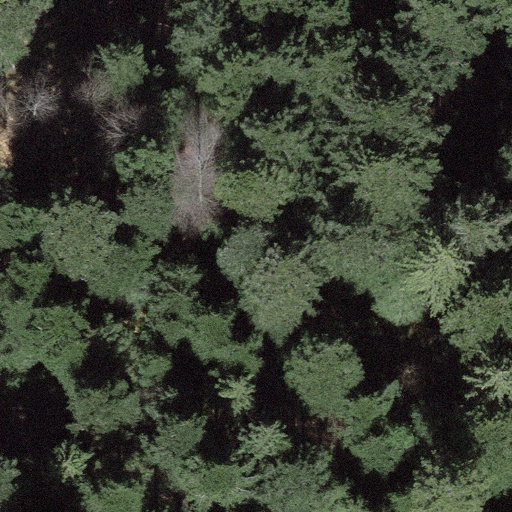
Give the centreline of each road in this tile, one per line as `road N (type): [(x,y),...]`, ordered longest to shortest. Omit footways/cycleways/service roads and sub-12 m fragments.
road 1 (track): [(0,339),(318,511)]
road 2 (track): [(253,511),(0,466)]
